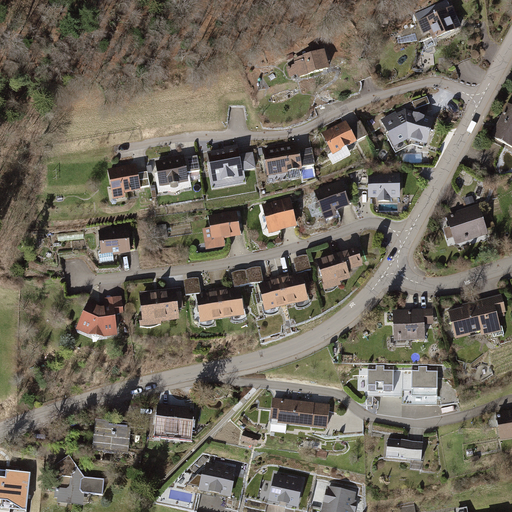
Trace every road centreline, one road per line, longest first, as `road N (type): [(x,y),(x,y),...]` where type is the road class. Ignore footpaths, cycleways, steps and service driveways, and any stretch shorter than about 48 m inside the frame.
road 1 (residential): [(0,431),(276,353),(340,322),(387,271)]
road 2 (residential): [(481,98),(440,82),(418,85),(294,133),(119,151)]
road 3 (residential): [(407,234),(365,223),(217,265),(79,278)]
road 4 (residential): [(407,234),(481,98)]
road 5 (residential): [(387,271),(425,285),(511,264)]
